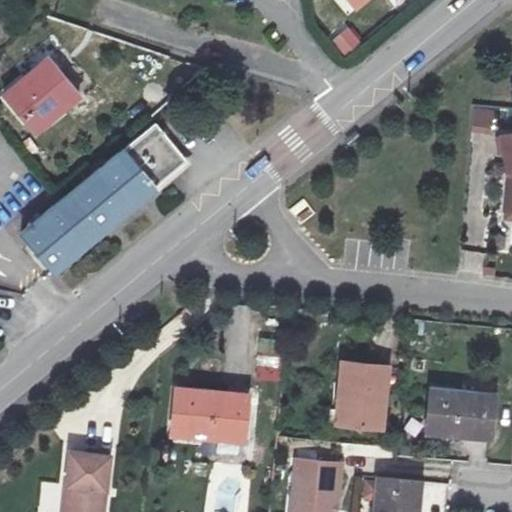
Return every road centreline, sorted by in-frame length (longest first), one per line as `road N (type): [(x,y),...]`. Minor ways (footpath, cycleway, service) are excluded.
road 1 (secondary): [(0,390),(191,234)]
road 2 (residential): [(511,300),(320,283)]
road 3 (secondary): [(351,99),(479,0)]
road 4 (residential): [(191,234),(230,276),(320,283)]
road 5 (secondary): [(248,186),(351,99)]
road 6 (residential): [(351,99),(267,0)]
road 7 (residential): [(320,283),(248,186)]
